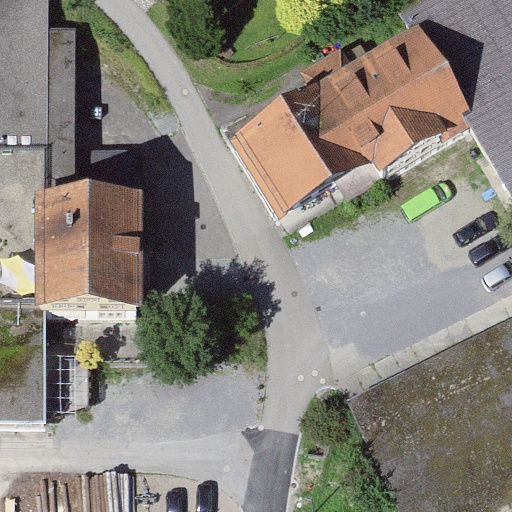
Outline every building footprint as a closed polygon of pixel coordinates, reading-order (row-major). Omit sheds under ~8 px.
[(42,0),(0,0),(0,440),(35,440),(34,339),(77,338),(77,318),(75,202),(75,140),(44,140),(42,0)] [(199,0),(216,22),(245,0),(199,0)] [(511,9),(506,0),(422,0),(389,21),(399,38),(459,132),(511,215),(511,9)] [(459,132),(399,38),(346,71),(406,166),(459,132)] [(406,166),(346,71),(334,52),(289,81),(301,100),(289,108),(349,202),(406,166)] [(349,202),(289,108),(235,142),(295,236),(349,202)] [(171,201),(75,202),(77,318),(173,317),(171,201)] [(511,318),(341,408),(395,511),(472,511),(511,491),(511,318)]
